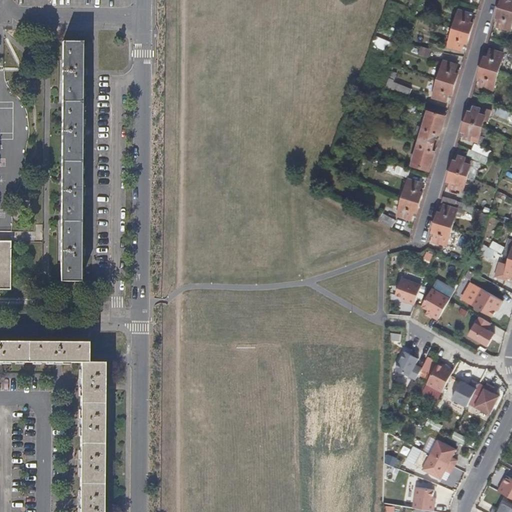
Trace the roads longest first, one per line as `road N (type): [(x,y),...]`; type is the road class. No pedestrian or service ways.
road 1 (track): [(181,511),(181,0)]
road 2 (residential): [(138,511),(143,18)]
road 3 (residential): [(419,243),(491,0)]
road 4 (residential): [(2,0),(1,16),(143,18)]
